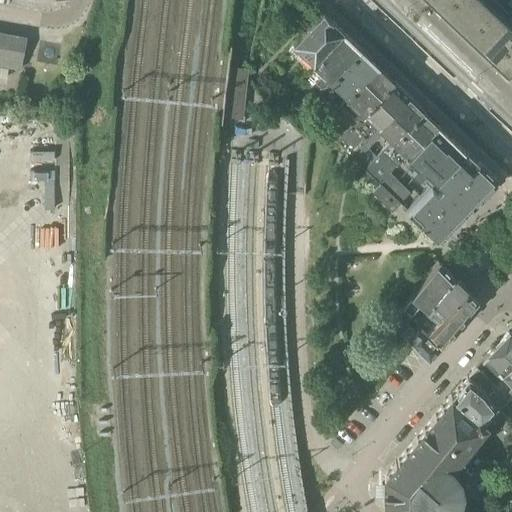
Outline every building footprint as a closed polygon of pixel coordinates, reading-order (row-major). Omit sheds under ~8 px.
[(431,0),(440,8),(447,0),(431,0)] [(447,0),(440,8),(453,21),(472,0),(447,0)] [(472,0),(453,21),(466,33),(497,1),(495,0),(472,0)] [(466,33),(480,46),(510,14),(497,1),(466,33)] [(309,67),(343,31),(331,20),(332,20),(323,11),(288,48),(309,67)] [(480,46),(493,58),(511,38),(511,15),(510,14),(480,46)] [(321,88),(360,48),(343,31),(309,67),(293,83),(304,93),(315,82),(321,88)] [(0,33),(0,65),(19,70),(19,69),(19,68),(25,38),(0,33)] [(511,38),(493,58),(506,71),(511,64),(511,38)] [(376,63),(371,58),(360,48),(321,88),(306,104),(323,120),(333,109),(372,67),(376,63)] [(335,139),(393,79),(376,63),(372,67),(333,109),(323,120),(319,124),(335,139)] [(265,73),(273,80),(282,71),(274,64),(265,73)] [(246,71),(228,69),(228,68),(222,115),(240,117),(245,77),(246,71)] [(398,103),(407,93),(393,79),(335,139),(349,153),(398,103)] [(382,131),(392,140),(422,108),(407,93),(398,103),(349,153),(357,161),(365,168),(376,157),(367,148),(382,131)] [(396,165),(437,122),(437,121),(439,119),(425,105),(422,108),(392,140),(376,157),(365,168),(379,183),(386,176),(389,172),(396,165)] [(440,124),(437,122),(402,159),(416,174),(452,136),(451,135),(440,124)] [(465,149),(452,136),(416,174),(428,186),(429,186),(465,149)] [(478,161),(465,149),(429,186),(428,186),(406,209),(406,210),(418,222),(420,221),(423,217),(478,161)] [(478,161),(423,217),(420,221),(437,238),(495,177),(478,161)] [(380,183),(400,201),(409,191),(389,172),(386,176),(379,183),(380,184),(380,183)] [(400,201),(380,183),(380,184),(379,184),(372,192),(391,210),(399,202),(400,201)] [(419,302),(426,308),(442,289),(453,275),(438,261),(398,310),(402,313),(405,310),(409,313),(419,302)] [(419,325),(417,327),(424,333),(466,289),(453,275),(442,289),(426,308),(415,321),(419,325)] [(466,289),(424,333),(438,347),(476,300),(466,289)] [(414,330),(411,327),(406,324),(399,330),(428,359),(438,347),(424,333),(417,327),(414,330)] [(511,335),(508,331),(467,373),(468,374),(467,375),(484,390),(485,389),(489,394),(504,376),(503,374),(511,367),(511,335)] [(511,393),(511,367),(503,374),(504,376),(489,394),(496,403),(498,406),(509,396),(511,393)] [(466,375),(452,393),(482,420),(496,403),(489,394),(485,389),(484,390),(467,375),(466,375)] [(486,423),(482,420),(452,393),(451,394),(450,394),(395,461),(395,460),(383,474),(383,502),(391,511),(459,511),(455,506),(456,504),(458,501),(459,498),(460,495),(461,492),(461,489),(461,486),(460,483),(460,480),(459,478),(458,475),(456,472),(454,470),(475,445),(471,442),(476,436),(483,427),(486,423)] [(488,433),(483,427),(476,436),(478,440),(488,433)]
